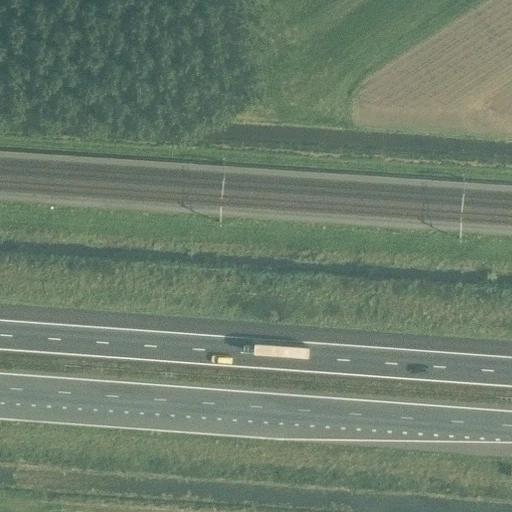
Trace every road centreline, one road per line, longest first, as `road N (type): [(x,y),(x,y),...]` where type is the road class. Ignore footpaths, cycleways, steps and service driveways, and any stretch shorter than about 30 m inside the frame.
road 1 (motorway): [(0,386),(511,427)]
road 2 (motorway): [(511,374),(0,336)]
